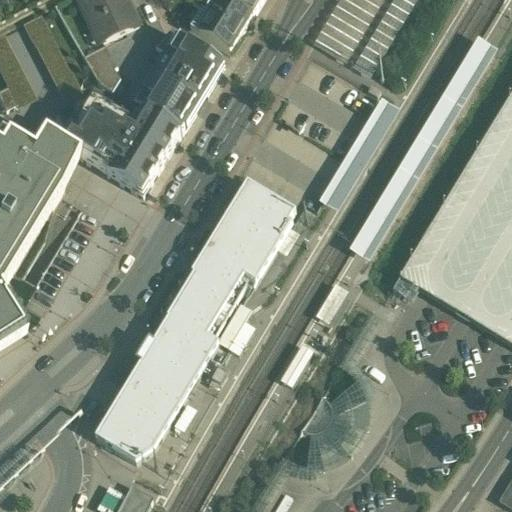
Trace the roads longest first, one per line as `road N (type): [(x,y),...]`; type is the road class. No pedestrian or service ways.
road 1 (tertiary): [(258,83),(132,293),(0,420)]
road 2 (residential): [(155,0),(166,25),(258,83)]
